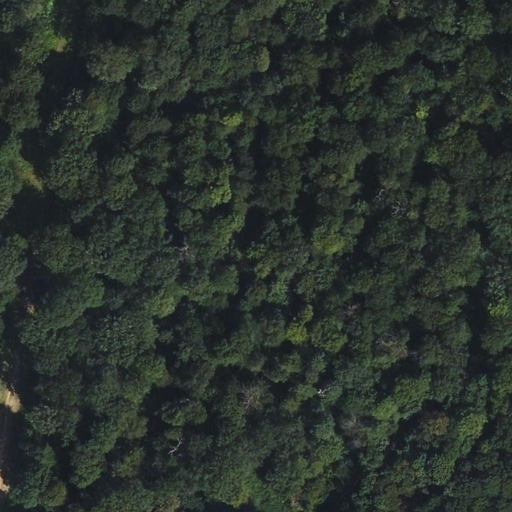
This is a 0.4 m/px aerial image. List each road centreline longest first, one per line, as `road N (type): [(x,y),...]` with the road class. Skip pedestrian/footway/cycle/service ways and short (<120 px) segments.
road 1 (track): [(1,511),(73,0)]
road 2 (unknown): [(511,331),(325,511)]
